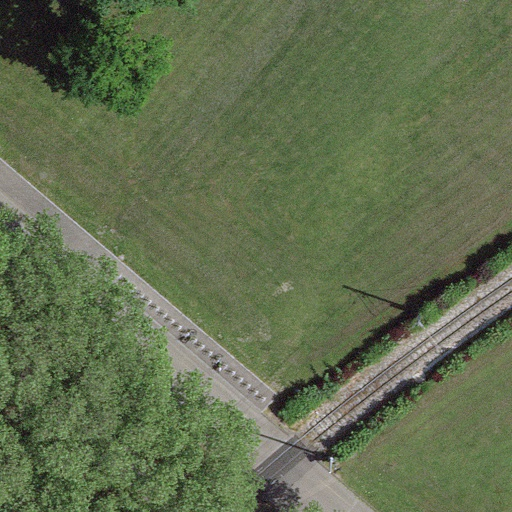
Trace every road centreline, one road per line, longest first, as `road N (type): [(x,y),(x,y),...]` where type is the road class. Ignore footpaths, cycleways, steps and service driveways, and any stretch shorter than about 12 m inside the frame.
road 1 (unclassified): [(0,217),(91,290),(328,511)]
road 2 (motorway): [(511,306),(352,511)]
